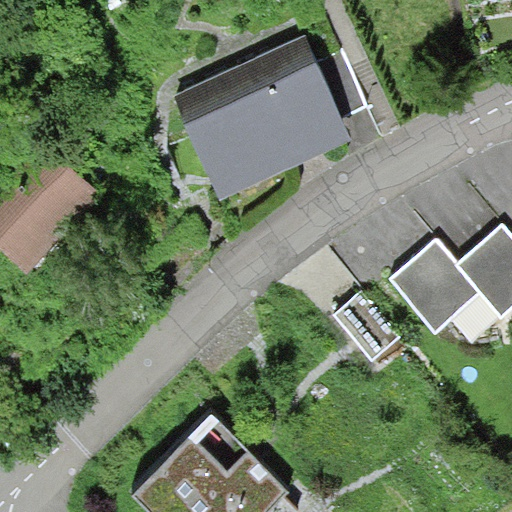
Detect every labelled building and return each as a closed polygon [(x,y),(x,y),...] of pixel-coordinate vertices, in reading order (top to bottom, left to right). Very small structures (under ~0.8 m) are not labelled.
[(352,140),(304,36),(173,97),(221,200),(314,157),(352,140)] [(100,194),(43,140),(0,185),(0,245),(27,271),(85,210),(100,194)] [(502,316),(511,307),(511,233),(503,223),(459,261),(456,264),(482,293),(502,316)] [(456,264),(459,261),(439,238),(391,279),(437,332),(482,293),(456,264)] [(212,415),(131,496),(147,511),(270,511),(290,492),(212,415)]
